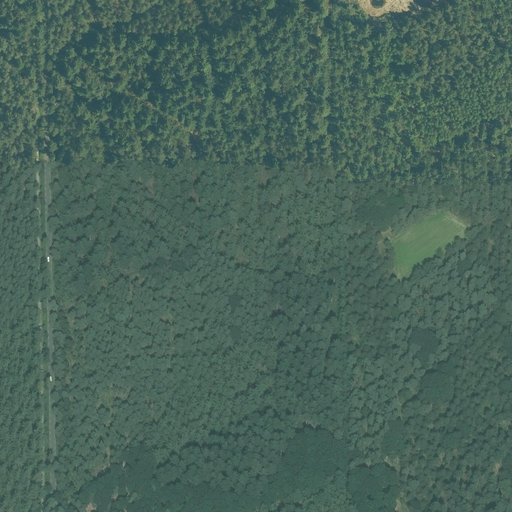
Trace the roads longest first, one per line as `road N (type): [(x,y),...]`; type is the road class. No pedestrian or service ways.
road 1 (track): [(0,339),(511,105)]
road 2 (tertiary): [(55,511),(43,0)]
road 3 (track): [(397,473),(393,296),(376,225),(347,179)]
road 4 (track): [(196,0),(236,149),(242,224)]
road 5 (track): [(398,406),(511,300)]
road 6 (track): [(262,511),(341,475),(397,473)]
